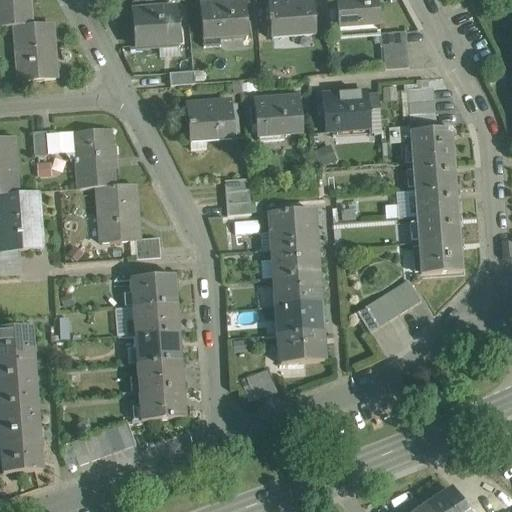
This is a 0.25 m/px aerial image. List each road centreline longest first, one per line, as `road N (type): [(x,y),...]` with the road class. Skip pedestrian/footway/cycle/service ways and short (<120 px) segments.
road 1 (residential): [(225,447),(211,265),(124,102)]
road 2 (residential): [(509,326),(493,154),(479,104),(425,0)]
road 3 (residential): [(225,447),(410,375),(509,326)]
road 4 (primary): [(511,400),(232,511)]
road 5 (residential): [(43,511),(225,447)]
road 6 (residential): [(124,102),(0,110)]
